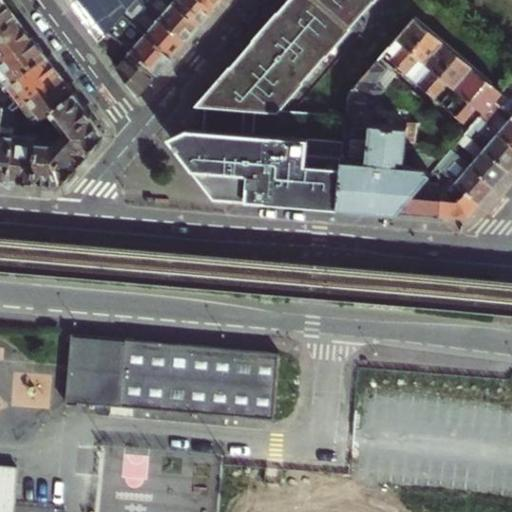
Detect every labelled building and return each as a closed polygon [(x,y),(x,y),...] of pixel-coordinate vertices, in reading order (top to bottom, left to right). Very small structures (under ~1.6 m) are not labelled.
[(67,0),(68,2),(99,42),(109,30),(116,22),(119,18),(122,15),(135,0),(67,0)] [(135,0),(122,15),(133,25),(172,58),(180,50),(187,41),(148,8),(138,0),(135,0)] [(201,26),(171,0),(161,0),(156,6),(152,3),(148,8),(187,41),(194,33),(201,26)] [(215,10),(203,0),(171,0),(201,26),(208,18),(215,10)] [(203,0),(215,10),(221,2),(222,0),(203,0)] [(288,0),(203,97),(299,106),(391,0),(288,0)] [(6,2),(0,5),(0,34),(19,20),(12,10),(6,2)] [(172,58),(133,25),(122,15),(119,18),(116,22),(109,30),(159,74),(166,66),(172,58)] [(395,62),(399,66),(430,30),(418,19),(390,51),(396,56),(393,60),(395,62)] [(19,20),(0,34),(0,63),(34,38),(26,29),(19,20)] [(109,30),(99,42),(140,96),(149,84),(159,74),(109,30)] [(446,43),(430,30),(399,66),(408,73),(409,74),(415,79),(446,43)] [(34,38),(0,63),(0,79),(6,87),(47,57),(40,47),(34,38)] [(460,56),(446,43),(415,79),(421,85),(430,92),(460,56)] [(454,84),(458,87),(474,68),(460,56),(430,92),(437,98),(451,82),(454,84)] [(47,57),(6,87),(19,106),(28,99),(61,75),(54,66),(47,57)] [(379,64),(393,76),(398,71),(384,59),(379,64)] [(396,78),(393,76),(379,64),(357,89),(378,107),(400,81),(396,78)] [(474,68),(458,87),(460,89),(463,92),(449,108),(458,116),(489,81),(474,68)] [(37,121),(44,116),(75,93),(68,83),(61,75),(28,99),(38,114),(34,117),(37,121)] [(489,81),(458,116),(464,122),(471,128),(480,118),(495,102),(502,93),(492,83),(489,81)] [(495,102),(511,116),(511,90),(508,87),(502,93),(495,102)] [(75,93),(44,116),(59,137),(62,133),(87,155),(106,135),(89,112),(75,93)] [(344,144),(339,208),(349,209),(379,211),(391,212),(392,209),(440,155),(439,153),(437,155),(424,143),(416,142),(417,129),(413,129),(413,127),(369,123),(370,101),(347,100),(347,101),(345,126),(344,144)] [(511,116),(495,102),(480,118),(511,145),(511,116)] [(283,125),(284,107),(252,106),(252,124),(283,125)] [(0,178),(0,179),(12,180),(16,124),(3,122),(4,112),(0,111),(0,178)] [(23,181),(34,182),(37,140),(38,134),(32,125),(17,115),(16,124),(12,180),(23,181)] [(471,128),(466,134),(509,172),(511,168),(511,145),(480,118),(471,128)] [(37,140),(34,182),(52,183),(62,184),(87,155),(62,133),(59,137),(55,142),(37,140)] [(509,172),(466,134),(461,140),(466,144),(465,146),(478,157),(470,166),(495,188),(502,180),(509,172)] [(259,202),(339,208),(344,144),(200,135),(169,137),(195,171),(215,199),(259,202)] [(488,196),(495,188),(470,166),(452,150),(438,166),(439,166),(447,174),(453,179),(481,204),(488,196)] [(400,210),(400,212),(424,214),(441,215),(440,198),(439,173),(439,166),(438,166),(400,210)] [(447,174),(439,166),(439,173),(443,177),(447,174)] [(481,204),(453,179),(453,195),(450,195),(450,199),(440,198),(441,215),(459,217),(470,217),(481,204)] [(280,352),(77,335),(70,404),(128,409),(229,417),(276,420),(280,352)] [(511,511),(511,438),(417,427),(406,511),(511,511)] [(0,511),(14,511),(15,505),(17,467),(0,465),(0,511)]
